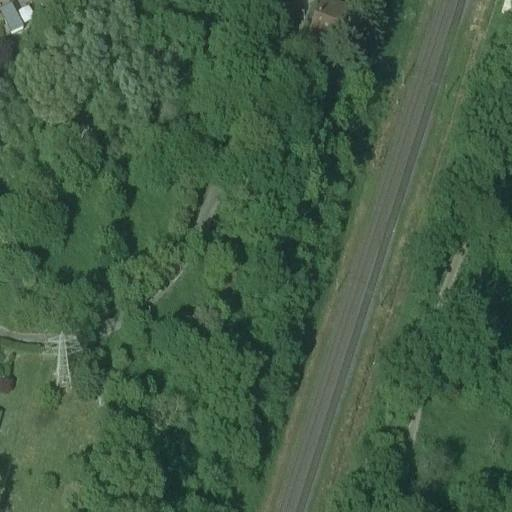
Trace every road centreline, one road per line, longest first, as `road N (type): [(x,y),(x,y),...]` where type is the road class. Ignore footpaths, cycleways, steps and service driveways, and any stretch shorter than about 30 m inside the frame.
road 1 (residential): [(291,0),(196,203),(140,274),(90,306),(50,314),(0,308)]
road 2 (track): [(511,84),(452,218),(384,511)]
